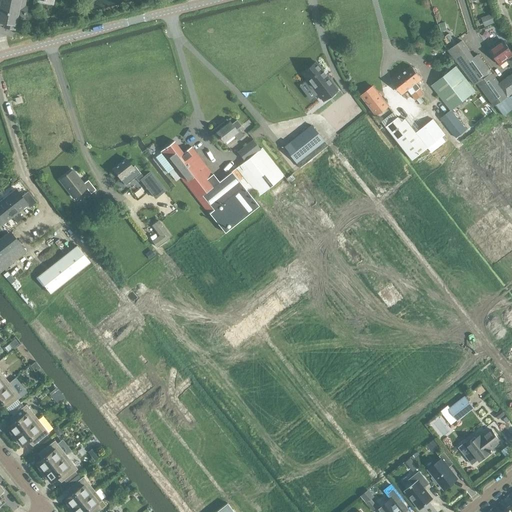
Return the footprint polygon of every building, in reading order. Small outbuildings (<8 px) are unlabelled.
[(24,0),(1,0),(1,5),(0,5),(0,20),(6,22),(5,26),(13,28),(15,17),(24,19),(25,15),(25,12),(26,8),(23,7),(24,0)] [(482,18),(485,25),(496,21),(493,14),(482,18)] [(445,22),(438,24),(441,33),(448,31),(445,22)] [(449,33),(441,38),(449,49),(457,44),(449,33)] [(491,51),(501,64),(501,65),(507,60),(511,66),(511,73),(499,83),(479,54),(474,57),(462,40),(457,44),(449,49),(448,50),(475,85),(477,83),(494,106),(496,105),(505,116),(511,109),(511,51),(504,41),(491,51)] [(316,62),(301,73),(307,80),(308,81),(306,82),(311,89),(313,88),(318,94),(323,101),(337,90),(316,62)] [(413,67),(412,67),(411,66),(402,73),(420,97),(424,93),(417,83),(422,79),(417,74),(418,73),(418,72),(418,71),(417,71),(417,70),(416,69),(416,68),(415,68),(415,67),(413,67)] [(431,86),(450,110),(451,111),(476,91),(456,66),(431,86)] [(420,97),(402,73),(392,81),(403,94),(408,90),(416,100),(420,97)] [(373,87),(362,95),(377,114),(388,105),(373,87)] [(466,130),(451,111),(450,110),(440,118),(456,138),(466,130)] [(386,127),(412,160),(428,148),(416,132),(405,118),(404,120),(398,117),(386,127)] [(431,152),(449,138),(433,119),(416,132),(428,148),(431,152)] [(211,132),(217,140),(219,138),(223,143),(233,135),(237,141),(243,137),(237,129),(240,126),(236,121),(231,125),(229,123),(223,127),(221,124),(211,132)] [(283,147),(300,168),(328,145),(311,125),(283,147)] [(260,149),(253,139),(237,152),(245,161),(260,149)] [(213,174),(192,147),(183,154),(174,141),(162,151),(225,232),(259,206),(232,172),(219,181),(213,174)] [(235,168),(247,183),(258,197),(284,176),(262,148),(260,149),(245,161),(235,168)] [(121,180),(122,180),(126,185),(136,177),(139,181),(140,180),(143,177),(134,165),(132,166),(126,159),(113,169),(121,180)] [(89,193),(94,189),(87,179),(82,183),(71,169),(58,179),(72,197),(85,187),(89,193)] [(143,177),(140,180),(155,199),(165,191),(150,171),(143,177)] [(18,190),(0,204),(0,221),(1,223),(11,215),(16,222),(23,217),(17,210),(20,207),(22,209),(28,204),(29,206),(36,202),(28,191),(22,196),(18,190)] [(152,241),(157,247),(170,237),(158,221),(157,222),(156,222),(155,222),(154,223),(154,224),(153,224),(152,225),(160,236),(152,241)] [(0,261),(21,245),(10,231),(0,238),(0,261)] [(50,294),(90,262),(77,245),(37,277),(50,294)] [(150,250),(146,253),(149,259),(154,255),(150,250)] [(16,337),(8,343),(14,350),(21,344),(16,337)] [(0,389),(9,383),(0,371),(0,389)] [(0,404),(2,403),(5,408),(2,410),(3,410),(21,396),(21,395),(20,396),(9,383),(0,389),(0,404)] [(473,407),(465,397),(449,409),(457,419),(473,407)] [(12,439),(37,419),(26,405),(28,404),(27,404),(9,418),(9,419),(12,417),(16,421),(7,427),(10,431),(9,431),(12,439)] [(502,410),(495,415),(498,419),(505,414),(502,410)] [(48,432),(37,419),(12,439),(19,443),(22,446),(30,439),(34,444),(31,446),(50,432),(49,432),(48,432)] [(473,452),(467,457),(472,464),(479,459),(480,461),(492,451),(491,448),(501,441),(492,430),(482,437),(480,435),(468,444),(467,445),(473,452)] [(41,475),(66,455),(55,441),(56,440),(38,454),(38,455),(41,453),(44,457),(36,464),(39,467),(38,467),(41,475)] [(434,440),(429,445),(434,451),(440,447),(434,440)] [(95,446),(87,452),(95,461),(102,455),(95,446)] [(453,463),(444,452),(439,456),(441,459),(428,469),(433,476),(432,477),(436,484),(438,482),(444,489),(457,478),(449,467),(453,463)] [(77,474),(75,471),(78,468),(77,468),(66,455),(41,475),(47,479),(48,479),(50,482),(59,475),(62,480),(59,482),(60,483),(63,480),(66,483),(77,474)] [(417,507),(420,510),(433,499),(424,487),(429,483),(419,471),(409,479),(413,483),(404,490),(417,507)] [(69,511),(94,491),(84,477),(85,476),(84,476),(66,490),(66,491),(69,489),(73,493),(64,500),(67,503),(66,503),(69,511)] [(368,490),(360,495),(366,503),(371,498),(374,497),(368,490)] [(403,511),(398,506),(402,502),(393,490),(388,494),(391,498),(378,508),(381,511),(403,511)] [(87,511),(96,511),(107,504),(106,504),(105,505),(94,491),(69,511),(71,511),(86,511),(87,511)] [(509,507),(503,511),(511,511),(511,505),(505,497),(502,500),(503,499),(509,507)] [(234,511),(227,503),(215,511),(234,511)]
